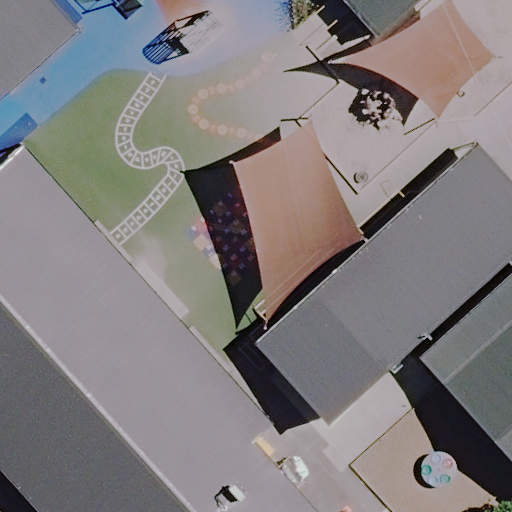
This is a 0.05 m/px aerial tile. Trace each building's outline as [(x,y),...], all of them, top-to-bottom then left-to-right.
[(0,0),(0,104),(93,22),(73,0),(0,0)] [(328,0),(366,42),(419,0),(328,0)] [(511,259),(511,188),(476,147),(243,351),(315,432),(511,259)] [(266,432),(16,156),(0,169),(0,489),(20,511),(301,511),(246,451),(266,432)] [(511,304),(444,365),(511,441),(511,304)]
